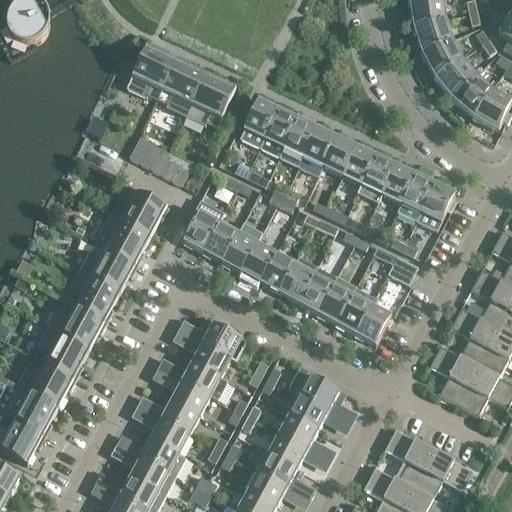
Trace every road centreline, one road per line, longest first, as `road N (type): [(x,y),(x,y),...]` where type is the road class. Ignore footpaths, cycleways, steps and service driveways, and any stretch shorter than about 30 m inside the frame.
road 1 (residential): [(62,511),(164,317),(198,298)]
road 2 (residential): [(388,396),(501,182)]
road 3 (residential): [(501,182),(410,117),(381,66),(367,0)]
road 4 (residential): [(388,396),(198,298)]
road 5 (residential): [(388,396),(327,511)]
